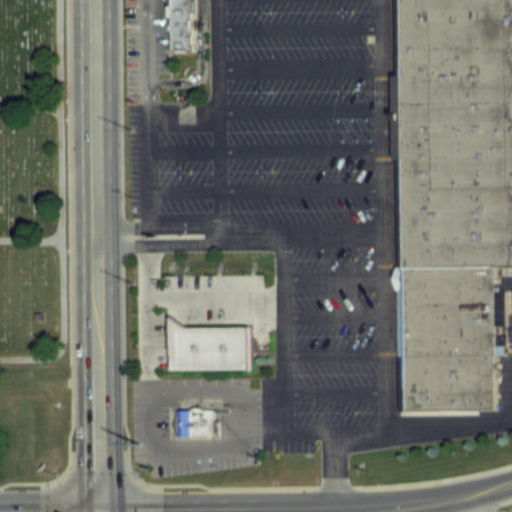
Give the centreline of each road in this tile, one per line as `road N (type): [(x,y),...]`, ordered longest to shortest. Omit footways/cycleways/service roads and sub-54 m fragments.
road 1 (secondary): [(87,0),(96,509)]
road 2 (tertiary): [(317,511),(96,509)]
